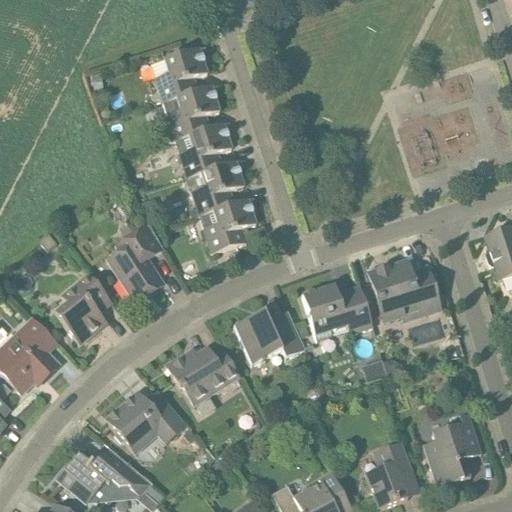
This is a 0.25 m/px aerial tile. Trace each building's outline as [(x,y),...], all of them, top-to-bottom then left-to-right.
[(162,107),(176,103),(176,102),(189,98),(188,98),(184,85),(207,78),(199,53),(164,64),(168,78),(154,82),(162,107)] [(93,90),(102,90),(101,77),(92,77),(93,90)] [(175,145),(188,141),(188,140),(201,136),(200,135),(196,123),(219,115),(211,90),(188,98),(189,98),(176,102),(176,103),(180,115),(166,120),(175,145)] [(187,183),(200,178),(213,174),(213,173),(209,160),(231,153),(223,128),(200,135),(201,136),(188,140),(188,141),(192,153),(179,158),(187,183)] [(199,220),(213,216),(212,215),(225,211),(221,198),(244,191),(235,166),(213,173),(213,174),(200,178),(205,191),(191,195),(199,220)] [(211,258),(237,250),(233,236),(256,228),(248,203),(225,211),(212,215),(213,216),(217,228),(203,233),(211,258)] [(134,307),(164,287),(148,263),(163,253),(149,229),(136,237),(140,243),(107,264),(134,307)] [(511,232),(486,240),(490,252),(487,256),(486,260),(488,268),(492,271),(496,272),(500,284),(511,280),(511,232)] [(47,255),(56,247),(47,236),(38,244),(47,255)] [(410,278),(406,266),(368,278),(383,325),(403,319),(405,324),(439,313),(427,273),(410,278)] [(79,350),(107,327),(99,317),(112,306),(89,278),(61,300),(67,308),(54,319),(79,350)] [(337,297),(335,290),(302,300),(316,346),(348,336),(349,339),(372,331),(360,290),(337,297)] [(305,354),(288,316),(268,325),(264,316),(233,330),(251,369),(281,356),(285,363),(305,354)] [(414,340),(443,335),(440,319),(411,324),(414,340)] [(37,390),(59,369),(45,355),(55,345),(32,322),(0,353),(0,376),(21,398),(33,387),(37,390)] [(212,361),(207,353),(195,360),(192,354),(166,370),(180,394),(183,392),(194,410),(239,382),(223,355),(212,361)] [(388,382),(404,377),(399,361),(383,365),(388,382)] [(187,429),(157,395),(145,406),(137,397),(105,424),(117,437),(114,439),(121,446),(123,444),(135,458),(157,439),(165,448),(187,429)] [(0,435),(6,428),(1,424),(10,413),(0,404),(0,435)] [(437,493),(470,482),(464,464),(481,458),(468,418),(450,424),(452,431),(432,438),(434,446),(423,450),(437,493)] [(377,511),(383,511),(408,503),(400,484),(414,479),(401,446),(373,457),(379,473),(365,478),(377,511)] [(152,488),(104,449),(89,466),(77,457),(56,482),(71,494),(72,492),(82,500),(83,499),(90,505),(99,493),(110,502),(129,500),(132,495),(141,502),(152,488)] [(219,480),(231,472),(223,461),(211,469),(219,480)] [(350,511),(331,477),(319,484),(321,488),(293,503),(287,491),(272,499),(278,511),(350,511)]
